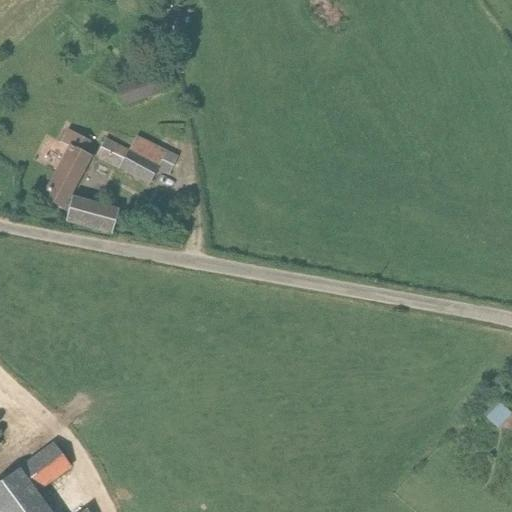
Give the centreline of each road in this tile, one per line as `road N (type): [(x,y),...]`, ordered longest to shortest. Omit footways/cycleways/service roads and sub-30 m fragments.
road 1 (unclassified): [(511,328),(0,229)]
road 2 (unclassified): [(0,381),(69,451),(102,511)]
